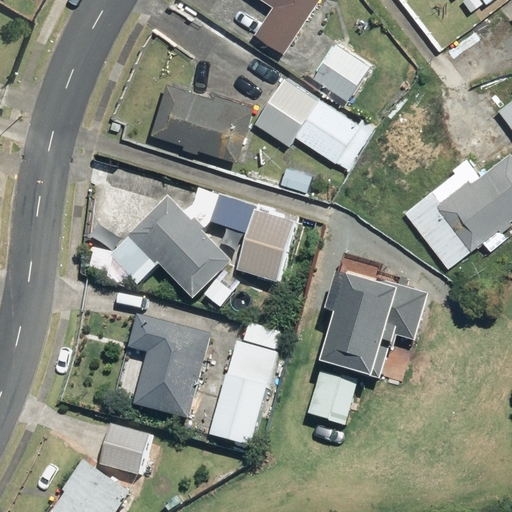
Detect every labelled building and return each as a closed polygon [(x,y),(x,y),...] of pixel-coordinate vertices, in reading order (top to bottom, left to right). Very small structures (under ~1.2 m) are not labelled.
[(256,39),(286,57),(321,0),(261,0),(275,8),(256,39)] [(466,0),(463,2),(472,14),(485,4),(487,7),(495,0),(466,0)] [(337,46),(314,80),(348,103),(371,69),(337,46)] [(288,79),(256,126),(290,149),(297,139),(337,165),(338,164),(348,171),(375,129),(362,121),(359,126),(288,79)] [(170,88),(153,138),(185,148),(184,152),(199,156),(200,153),(238,165),(256,111),(216,98),(215,102),(170,88)] [(511,104),(500,113),(511,129),(511,104)] [(456,176),(406,214),(449,270),(500,232),(502,235),(511,227),(511,225),(511,224),(511,222),(511,158),(511,157),(481,179),(468,162),(454,173),(456,176)] [(248,239),(238,276),(278,287),(295,227),(258,215),(259,213),(199,194),(192,217),(212,223),(211,227),(248,239)] [(192,227),(169,203),(111,260),(139,289),(159,269),(194,305),(232,267),(203,238),(206,235),(195,224),(192,227)] [(335,322),(321,373),(372,387),(383,349),(393,351),(396,339),(415,345),(428,299),(347,277),(345,284),(338,282),(327,320),(335,322)] [(294,300),(263,293),(259,312),(290,319),(294,300)] [(190,426),(212,340),(138,321),(129,354),(148,359),(135,412),(190,426)] [(227,380),(210,440),(250,451),(277,357),(239,346),(229,381),(227,380)] [(434,374),(392,362),(386,381),(428,394),(434,374)] [(111,430),(101,469),(140,479),(150,440),(111,430)] [(85,468),(57,511),(120,511),(129,499),(107,485),(85,468)]
